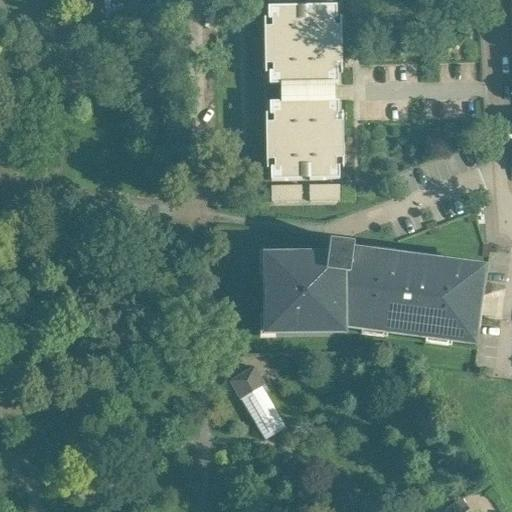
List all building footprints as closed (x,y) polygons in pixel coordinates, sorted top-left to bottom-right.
[(337,7),(317,8),(306,8),(307,22),(299,23),(299,8),(268,9),(269,20),(264,20),(265,76),(269,75),(270,87),(281,87),(281,104),(270,104),(270,116),(266,116),(267,171),(271,171),(271,182),(302,182),(302,167),(309,167),(309,182),(320,181),(340,181),(340,161),(344,161),(343,123),(339,123),(339,103),(335,103),(335,86),(338,86),(338,65),(342,65),(341,28),(337,28),(337,7)] [(309,195),(320,195),(319,186),(309,187),(309,195)] [(320,195),(330,194),(330,186),(319,186),(320,195)] [(330,194),(340,194),(340,186),(330,186),(330,194)] [(271,195),(282,195),(282,187),(271,187),(271,195)] [(282,195),(292,195),(292,187),(282,187),(282,195)] [(292,195),(302,195),(302,187),(292,187),(292,195)] [(320,203),(330,203),(330,194),(320,195),(320,203)] [(330,203),(340,202),(340,194),(330,194),(330,203)] [(272,204),(282,203),(282,195),(271,195),(272,204)] [(282,203),(292,203),(292,195),(282,195),(282,203)] [(292,203),(302,203),(302,195),(292,195),(292,203)] [(309,203),(320,203),(320,195),(309,195),(309,203)] [(473,344),(482,271),(352,254),(353,247),(332,244),(330,260),(268,260),(268,334),(343,334),(343,327),(473,344)] [(254,368),(229,382),(265,443),(287,430),(262,388),(265,387),(254,368)] [(462,500),(443,511),(442,511),(467,511),(469,511),(462,500)]
